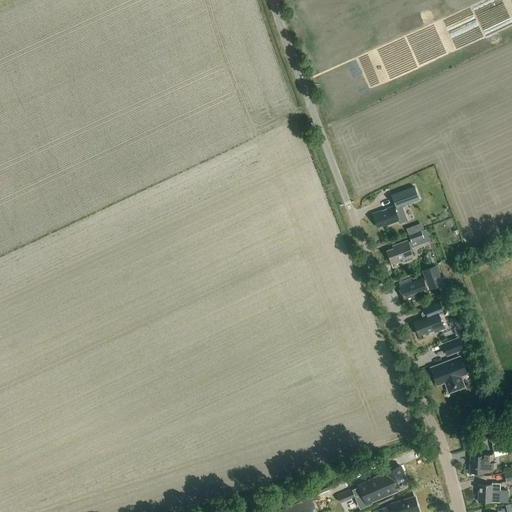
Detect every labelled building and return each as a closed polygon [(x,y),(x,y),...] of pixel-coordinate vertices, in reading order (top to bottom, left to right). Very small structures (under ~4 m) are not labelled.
[(414,186),(392,195),(393,199),(396,207),(397,208),(402,206),(420,200),(414,186)] [(393,206),(373,214),(377,226),(380,225),(381,227),(399,220),(400,223),(405,221),(408,220),(402,206),(397,208),(394,209),(393,207),(393,206)] [(389,251),(387,251),(392,264),(413,255),(410,246),(420,242),(419,240),(424,238),(427,237),(425,230),(421,231),(410,235),(412,241),(408,242),(408,241),(388,248),(389,251)] [(448,298),(443,284),(435,265),(422,270),(426,279),(424,280),(423,277),(400,286),(405,298),(411,296),(413,300),(429,294),(426,286),(428,285),(430,289),(438,285),(441,294),(439,294),(441,301),(448,298)] [(424,307),(424,308),(427,315),(422,316),(423,317),(413,321),(418,334),(426,331),(427,334),(444,327),(438,313),(443,311),(439,302),(424,307)] [(443,343),(448,355),(464,349),(459,337),(443,343)] [(460,356),(431,367),(437,384),(445,381),(450,392),(465,387),(460,375),(466,373),(460,356)] [(505,441),(493,444),(494,451),(507,448),(505,441)] [(484,453),(484,455),(471,455),(470,472),(483,472),(483,471),(490,472),(494,468),(494,462),(492,462),(493,454),(484,453)] [(391,487),(407,480),(400,466),(385,472),(385,474),(360,485),(364,494),(389,483),(391,487)] [(500,483),(492,483),(492,484),(479,484),(478,502),(500,502),(500,485),(500,483)] [(317,511),(311,498),(277,511),(317,511)] [(410,511),(418,510),(415,498),(386,506),(387,507),(374,511),(389,511),(389,510),(393,508),(393,511),(410,511)]
